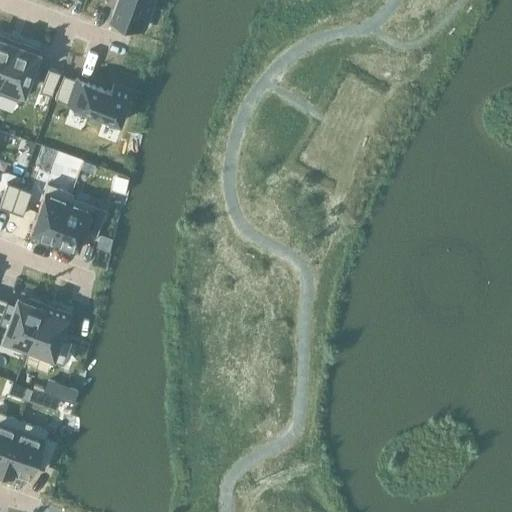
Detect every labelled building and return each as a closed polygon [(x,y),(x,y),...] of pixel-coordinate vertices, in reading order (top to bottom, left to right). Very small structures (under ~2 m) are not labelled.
[(117,0),(111,17),(143,28),(153,2),(148,0),(117,0)] [(0,79),(14,41),(8,38),(0,34),(0,79)] [(14,41),(0,79),(0,93),(20,101),(39,49),(21,42),(20,43),(14,41)] [(48,68),(40,92),(52,96),(60,73),(48,68)] [(64,75),(55,99),(119,123),(132,89),(114,82),(111,91),(76,78),(75,79),(64,75)] [(83,160),(81,167),(92,172),(94,164),(83,160)] [(7,183),(0,202),(0,207),(10,211),(19,187),(7,183)] [(48,184),(29,234),(39,237),(39,238),(40,237),(45,239),(45,240),(46,240),(53,242),(70,196),(71,197),(72,193),(48,184)] [(19,187),(10,211),(22,215),(31,192),(19,187)] [(70,196),(53,242),(60,245),(61,245),(66,247),(66,248),(67,248),(67,247),(77,251),(85,229),(96,233),(105,209),(71,197),(70,196)] [(101,235),(97,246),(110,250),(112,239),(101,235)] [(7,326),(2,342),(26,351),(44,303),(28,297),(26,301),(17,298),(15,305),(7,326)] [(44,303),(26,351),(63,364),(71,341),(60,336),(69,312),(52,306),(52,307),(45,304),(45,303),(44,303)] [(0,469),(0,470),(0,471),(1,471),(19,420),(0,412),(0,469)] [(19,420),(1,471),(2,472),(2,471),(10,474),(10,475),(11,475),(12,474),(13,475),(14,472),(20,475),(21,476),(22,475),(29,478),(30,472),(31,473),(32,471),(31,471),(35,461),(46,465),(55,441),(43,437),(46,430),(19,420)]
